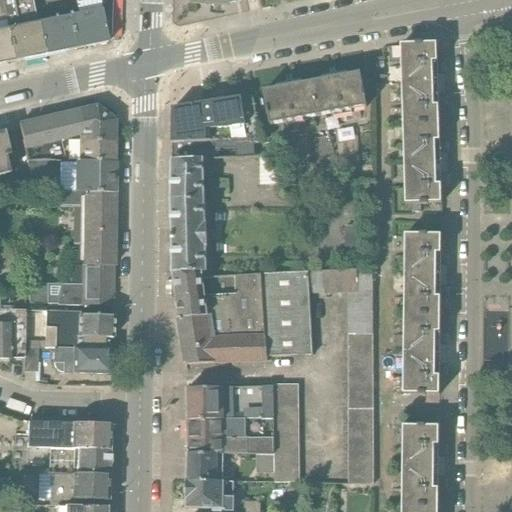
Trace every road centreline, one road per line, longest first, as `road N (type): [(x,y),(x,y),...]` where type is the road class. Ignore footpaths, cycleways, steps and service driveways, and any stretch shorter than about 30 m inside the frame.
road 1 (residential): [(463,0),(471,155),(469,511)]
road 2 (residential): [(140,398),(149,62)]
road 3 (tertiary): [(149,62),(455,0)]
road 4 (tertiary): [(0,96),(149,62)]
road 5 (residential): [(140,398),(29,399),(0,389)]
